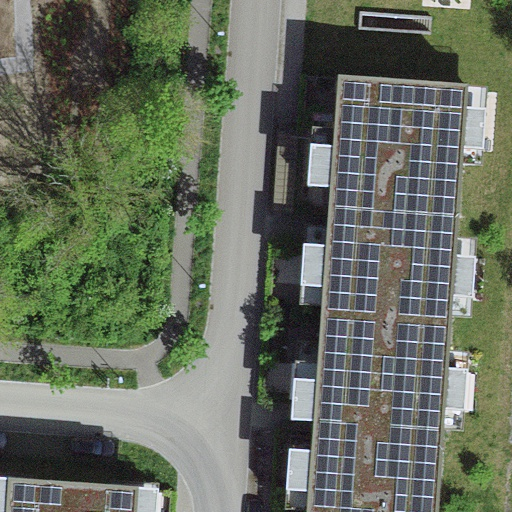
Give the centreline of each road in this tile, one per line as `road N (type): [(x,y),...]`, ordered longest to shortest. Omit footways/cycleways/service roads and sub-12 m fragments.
road 1 (residential): [(251,0),(222,412)]
road 2 (residential): [(0,405),(222,412)]
